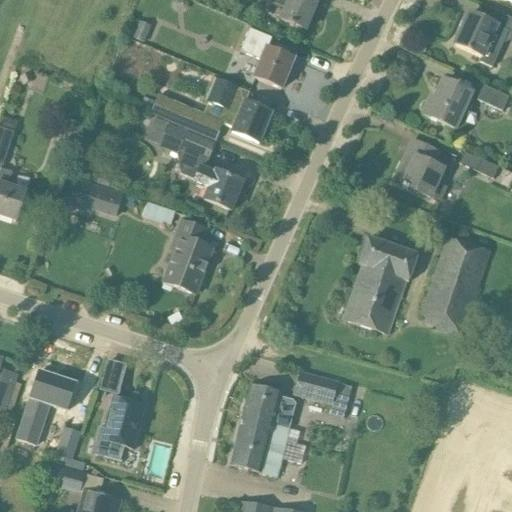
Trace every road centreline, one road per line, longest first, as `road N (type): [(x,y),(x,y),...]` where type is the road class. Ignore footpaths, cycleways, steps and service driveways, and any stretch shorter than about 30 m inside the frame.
road 1 (unclassified): [(222,376),(395,0)]
road 2 (unclassified): [(222,376),(0,301)]
road 3 (unclassified): [(191,511),(222,376)]
